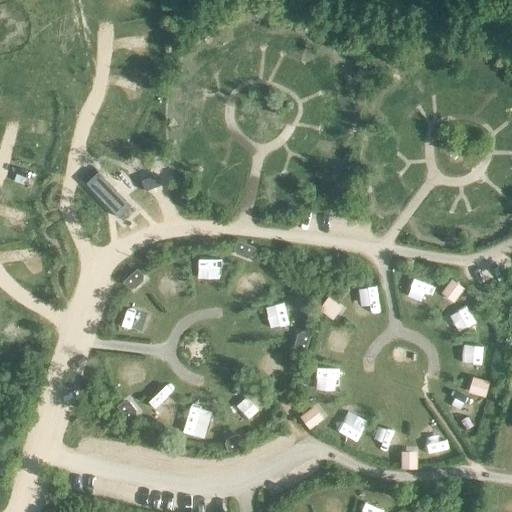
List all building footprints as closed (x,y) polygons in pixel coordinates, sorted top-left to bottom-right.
[(132,205),(98,170),(85,181),(119,218),(132,205)] [(255,247),(237,241),(234,249),(236,254),(247,258),(252,256),(255,247)] [(137,269),(123,281),(129,287),(134,288),(143,281),(143,275),(137,269)] [(464,288),(451,279),(441,294),(453,303),(464,288)] [(344,309),(330,300),(322,312),(336,321),(344,309)] [(306,352),(311,334),(302,332),(298,334),(295,346),(297,350),(306,352)] [(486,380),(470,377),(467,391),(483,394),(486,380)] [(117,407),(128,421),(135,416),(136,411),(129,402),(124,401),(117,407)] [(310,430),(323,420),(315,408),(301,418),(310,430)] [(228,452),(245,445),(242,437),(238,435),(227,439),(225,444),(228,452)] [(419,454),(401,452),(400,468),(418,469),(419,454)]
